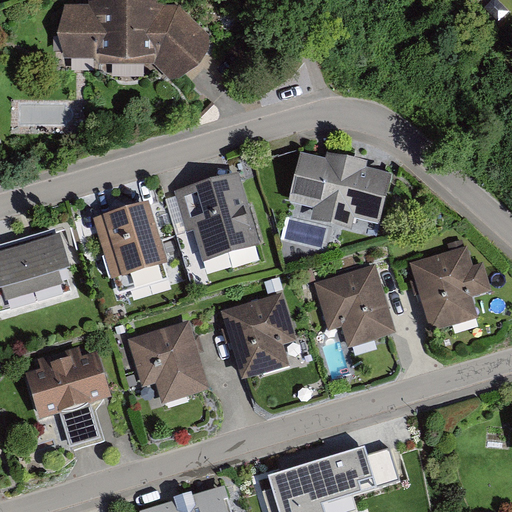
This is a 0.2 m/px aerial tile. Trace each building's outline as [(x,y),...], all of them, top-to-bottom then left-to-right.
[(85,9),(64,9),(58,62),(147,68),(172,81),(206,49),(168,9),(116,2),(85,9)] [(379,228),(391,179),(367,173),(368,168),(327,157),(326,163),(301,157),(289,206),(314,212),(311,224),(352,234),(355,222),(379,228)] [(236,178),(177,193),(194,261),(253,246),(236,178)] [(142,208),(95,218),(109,282),(156,271),(142,208)] [(57,236),(0,249),(0,303),(69,288),(57,236)] [(464,251),(408,264),(423,330),(471,319),(467,300),(485,296),(479,270),(469,272),(464,251)] [(373,272),(313,287),(326,340),(341,337),(344,350),(389,339),(373,272)] [(266,302),(219,316),(236,375),(285,361),(279,341),(294,336),(277,279),(261,284),(266,302)] [(188,324),(127,339),(139,389),(150,386),(154,403),(204,391),(188,324)] [(93,355),(20,373),(31,419),(52,414),(59,445),(90,437),(82,402),(103,397),(93,355)] [(221,511),(217,492),(134,511),(221,511)]
